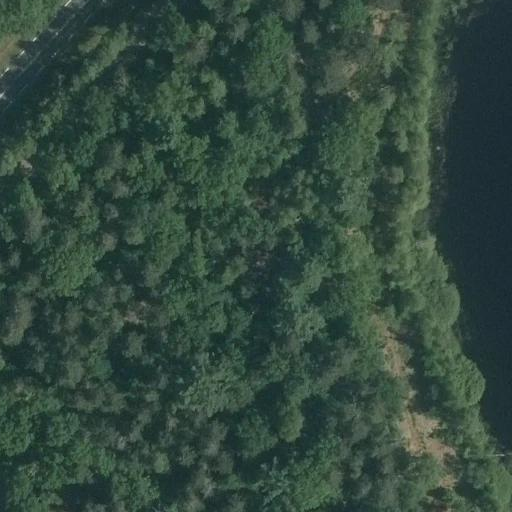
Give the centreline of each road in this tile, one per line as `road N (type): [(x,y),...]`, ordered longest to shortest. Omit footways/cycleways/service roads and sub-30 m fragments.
road 1 (unclassified): [(0,188),(174,0)]
road 2 (primary): [(0,94),(88,0)]
